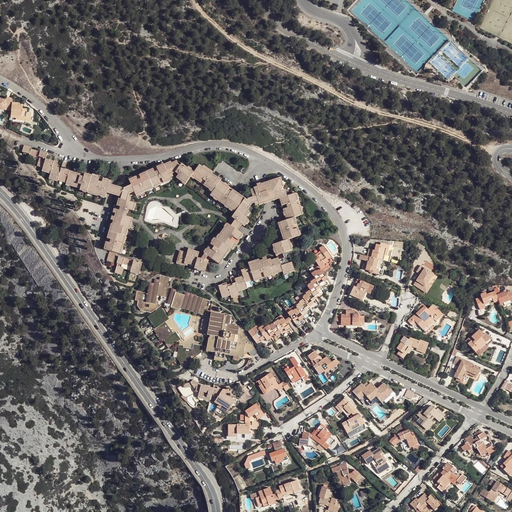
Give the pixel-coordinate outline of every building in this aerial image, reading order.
[(0,109),(5,110),(5,106),(11,107),(12,98),(6,97),(6,100),(0,99),(0,109)] [(18,105),(12,105),(10,122),(26,124),(26,121),(31,121),(32,113),(27,112),(27,111),(23,111),(23,108),(23,106),(18,105)] [(106,196),(106,193),(109,184),(110,181),(103,179),(101,182),(98,182),(99,178),(85,174),(84,177),(83,178),(79,177),(80,176),(80,174),(70,171),(69,172),(64,170),(66,163),(63,162),(60,170),(58,169),(56,168),(57,165),(58,162),(54,161),(54,162),(45,160),(47,154),(31,149),(31,147),(24,145),(22,152),(30,154),(29,156),(36,158),(36,156),(39,156),(39,157),(40,157),(37,166),(43,168),(42,170),(47,172),(47,173),(50,174),(48,179),(53,181),(53,180),(57,181),(61,182),(61,181),(66,182),(66,183),(69,183),(68,186),(76,188),(78,184),(81,185),(80,189),(80,190),(82,191),(83,189),(87,190),(92,191),(91,193),(94,194),(96,189),(99,190),(98,195),(101,196),(101,194),(106,196)] [(171,163),(170,161),(167,163),(167,165),(164,166),(164,165),(163,164),(156,167),(157,171),(154,172),(153,169),(139,175),(140,178),(137,180),(135,177),(128,180),(131,185),(127,187),(127,189),(125,190),(125,188),(123,188),(114,186),(109,184),(106,193),(111,195),(121,197),(120,199),(118,199),(116,206),(117,206),(120,207),(118,214),(115,213),(115,216),(114,217),(113,221),(112,224),(111,224),(107,239),(110,240),(109,243),(106,242),(104,250),(110,251),(116,253),(118,254),(120,249),(122,250),(123,247),(118,245),(119,242),(124,244),(125,240),(123,240),(124,236),(125,231),(127,232),(128,229),(129,229),(130,226),(128,226),(129,221),(131,222),(132,220),(132,218),(125,216),(126,213),(127,213),(128,210),(133,211),(134,208),(132,208),(133,203),(130,202),(127,201),(128,197),(129,194),(130,194),(134,192),(135,194),(139,192),(140,194),(143,193),(141,188),(144,187),(146,191),(149,190),(148,188),(152,186),(156,184),(157,186),(160,185),(158,180),(161,179),(163,184),(166,182),(165,180),(169,178),(168,175),(172,174),(175,173),(178,175),(176,178),(182,182),(183,181),(186,183),(191,177),(192,175),(195,177),(194,179),(200,183),(202,180),(206,182),(203,186),(209,190),(210,188),(214,191),(212,192),(210,196),(213,198),(214,196),(217,199),(216,200),(219,202),(222,198),(224,200),(222,204),(224,206),(225,204),(233,210),(232,211),(234,213),(242,202),(245,199),(238,194),(232,190),(231,192),(228,190),(229,188),(227,186),(225,188),(222,185),(223,184),(220,181),(221,180),(211,174),(210,176),(207,174),(208,172),(199,165),(193,173),(184,166),(183,168),(180,166),(178,164),(176,165),(175,162),(171,163)] [(247,200),(245,199),(242,202),(234,213),(231,217),(235,220),(233,222),(231,226),(229,225),(226,229),(224,227),(222,230),(226,232),(224,236),(220,233),(219,235),(221,236),(218,240),(216,239),(213,244),(211,242),(210,245),(213,247),(211,250),(208,247),(205,251),(203,254),(204,254),(201,259),(197,258),(199,252),(188,249),(187,253),(180,251),(176,263),(187,266),(188,264),(195,267),(194,269),(205,272),(208,263),(207,263),(204,262),(204,261),(207,256),(210,258),(218,264),(221,260),(222,261),(224,259),(218,255),(220,252),(226,256),(228,253),(226,252),(229,248),(230,249),(232,245),(234,246),(236,244),(231,240),(233,237),(238,241),(240,238),(238,237),(241,234),(237,231),(241,227),(242,225),(244,227),(246,224),(244,223),(247,219),(245,217),(246,215),(245,214),(247,210),(252,204),(254,204),(258,202),(259,205),(263,204),(262,202),(266,201),(267,203),(268,202),(279,199),(281,206),(286,204),(287,208),(283,209),(286,220),(277,223),(280,231),(283,229),(285,233),(281,234),(283,241),(289,240),(298,237),(296,232),(298,231),(298,228),(293,230),(292,227),(297,225),(295,222),(293,223),(292,218),(294,218),(303,215),(301,211),(299,211),(298,207),(300,207),(299,204),(297,204),(295,201),(298,200),(297,197),(295,198),(294,194),(286,196),(284,197),(282,191),(281,191),(280,188),(279,184),(280,184),(279,178),(264,183),(264,184),(262,185),(260,186),(257,187),(253,188),(253,189),(250,190),(252,197),(248,199),(247,200)] [(290,244),(289,240),(283,241),(272,245),(274,249),(276,249),(277,252),(275,253),(276,256),(277,256),(279,255),(280,258),(278,258),(267,262),(266,259),(259,261),(260,264),(256,265),(255,262),(248,264),(249,267),(244,269),(242,263),(239,264),(241,270),(237,272),(239,278),(234,279),(234,276),(230,278),(232,284),(227,285),(226,283),(218,286),(218,285),(214,286),(216,292),(220,291),(222,298),(225,297),(225,295),(230,294),(230,295),(230,296),(235,295),(236,296),(239,295),(238,291),(242,290),(241,289),(246,287),(245,282),(248,281),(248,280),(252,278),(253,279),(257,278),(258,280),(261,279),(259,274),(263,273),(264,278),(267,277),(266,275),(271,273),(275,272),(275,274),(282,272),(283,275),(286,274),(285,272),(289,270),(290,272),(294,271),(291,263),(288,264),(286,256),(287,256),(286,253),(292,251),(291,247),(289,248),(288,244),(290,244)] [(387,255),(389,245),(381,243),(380,245),(376,244),(375,251),(373,251),(371,257),(360,255),(359,259),(365,261),(368,261),(367,264),(364,264),(362,270),(369,271),(369,273),(381,276),(385,261),(383,260),(385,255),(387,255)] [(392,246),(389,245),(387,255),(385,255),(383,260),(385,261),(389,262),(391,256),(390,256),(392,246)] [(295,306),(289,310),(286,312),(290,317),(292,320),(293,322),(297,328),(306,322),(304,320),(313,313),(311,311),(319,305),(316,300),(325,294),(321,288),(330,282),(323,273),(332,267),(327,260),(331,257),(323,246),(319,249),(321,252),(317,255),(312,258),(318,267),(310,273),(314,278),(305,284),(309,289),(300,295),(302,298),(298,301),(293,304),(295,306)] [(116,256),(109,254),(108,258),(107,261),(113,263),(116,256)] [(135,272),(135,274),(139,275),(142,263),(134,260),(133,261),(119,257),(115,273),(121,275),(123,268),(121,267),(122,265),(123,264),(132,266),(130,271),(135,272)] [(420,275),(414,285),(421,290),(424,286),(425,287),(428,282),(433,274),(420,265),(416,272),(420,275)] [(148,293),(138,292),(137,301),(138,301),(140,301),(139,306),(142,306),(141,311),(151,313),(160,306),(156,300),(157,295),(157,291),(166,293),(169,280),(159,279),(159,280),(159,281),(155,281),(154,284),(154,285),(149,284),(148,293)] [(356,288),(354,287),(350,295),(363,301),(367,293),(370,295),(374,287),(357,279),(355,282),(356,282),(358,283),(356,288)] [(432,285),(428,282),(425,287),(424,286),(421,290),(426,293),(432,285)] [(176,292),(176,291),(171,290),(168,299),(173,301),(172,303),(181,306),(182,304),(204,311),(207,301),(185,294),(184,295),(184,296),(175,294),(176,292)] [(484,305),(485,307),(490,305),(489,302),(493,301),(494,303),(498,301),(501,307),(504,306),(503,303),(509,300),(511,300),(511,293),(509,293),(506,294),(506,292),(496,296),(495,292),(486,295),(485,293),(480,295),(481,297),(476,300),(478,307),(484,305)] [(185,293),(185,294),(207,301),(207,300),(185,293)] [(202,315),(204,311),(182,304),(181,306),(172,303),(173,301),(168,299),(167,304),(171,305),(171,307),(179,310),(180,308),(202,315)] [(215,353),(224,354),(243,357),(243,355),(248,352),(250,355),(251,356),(253,356),(254,356),(255,355),(256,354),(256,353),(256,351),(254,348),(231,316),(216,302),(212,302),(210,311),(211,311),(207,335),(209,336),(206,351),(215,353)] [(434,320),(435,321),(439,318),(443,315),(437,309),(436,310),(435,308),(434,309),(432,307),(431,308),(427,304),(425,307),(423,304),(418,309),(420,311),(408,321),(413,327),(417,323),(421,328),(425,324),(427,326),(434,320)] [(161,308),(151,315),(159,326),(157,327),(165,339),(166,338),(172,345),(182,338),(161,308)] [(358,323),(358,326),(364,326),(364,316),(360,316),(360,315),(355,315),(355,311),(346,311),(346,315),(341,315),(341,323),(358,323)] [(159,326),(151,315),(147,317),(155,328),(154,330),(161,341),(163,340),(166,344),(172,345),(166,338),(165,339),(157,327),(159,326)] [(287,323),(284,320),(281,315),(272,321),(272,320),(263,326),(262,325),(258,328),(256,326),(248,332),(256,343),(260,340),(265,347),(274,342),(283,336),(284,337),(292,331),(287,323)] [(437,323),(435,321),(434,320),(427,326),(425,324),(421,328),(425,333),(437,323)] [(473,343),(471,341),(468,344),(475,352),(479,349),(485,343),(486,344),(487,346),(493,341),(486,334),(484,335),(479,330),(471,337),(473,339),(475,341),(473,343)] [(418,347),(426,350),(429,344),(420,340),(420,342),(410,338),(409,340),(404,337),(400,342),(401,342),(397,349),(400,351),(397,354),(403,359),(412,347),(417,348),(418,347)] [(197,355),(201,353),(202,346),(202,344),(198,339),(193,342),(193,344),(184,343),(184,341),(183,340),(179,342),(177,352),(176,358),(190,360),(191,356),(196,356),(196,355),(197,355)] [(316,358),(319,357),(315,351),(308,356),(311,362),(313,360),(316,364),(313,366),(317,372),(322,369),(328,377),(332,373),(333,374),(341,367),(336,359),(332,362),(327,356),(321,360),(319,362),(316,358)] [(224,359),(224,354),(215,353),(214,357),(214,360),(223,362),(224,359)] [(467,371),(477,376),(480,370),(472,366),(473,364),(457,356),(453,364),(459,367),(454,377),(457,378),(460,380),(464,372),(467,371)] [(290,370),(288,367),(286,365),(282,368),(291,381),(299,375),(301,378),(298,380),(301,384),(304,382),(304,381),(308,378),(301,367),(299,368),(297,365),(298,364),(294,358),(290,360),(293,364),(294,367),(290,370)] [(476,379),(477,376),(467,371),(464,372),(460,380),(457,378),(456,381),(462,384),(466,376),(468,375),(476,379)] [(271,373),(259,380),(261,384),(260,385),(263,391),(270,387),(272,390),(275,388),(279,386),(278,385),(275,381),(273,379),(275,378),(271,373)] [(293,383),(298,380),(301,378),(299,375),(291,381),(293,383)] [(211,394),(213,388),(197,384),(197,382),(193,380),(190,382),(194,388),(196,388),(195,390),(197,392),(199,393),(198,395),(199,395),(206,397),(206,400),(210,401),(211,394)] [(282,383),(278,385),(279,386),(275,388),(276,390),(277,389),(278,391),(283,388),(282,386),(283,385),(282,383)] [(365,388),(363,385),(362,384),(352,392),(361,402),(364,399),(366,397),(370,401),(376,396),(378,399),(380,397),(384,401),(390,395),(393,392),(390,388),(389,389),(387,387),(384,383),(377,389),(371,383),(368,385),(365,388)] [(264,395),(272,390),(270,387),(263,391),(260,385),(258,386),(264,395)] [(221,392),(213,388),(211,394),(217,397),(221,392)] [(215,401),(222,406),(229,410),(235,401),(221,392),(217,397),(215,401)] [(392,397),(390,395),(384,401),(380,397),(378,399),(383,405),(392,397)] [(370,406),(378,399),(376,396),(370,401),(366,397),(364,399),(370,406)] [(345,398),(337,405),(343,411),(350,419),(342,424),(347,433),(364,424),(359,414),(345,398)] [(246,425),(228,425),(228,436),(237,436),(237,434),(245,434),(245,438),(250,438),(250,434),(249,434),(249,429),(258,429),(258,422),(249,422),(249,418),(254,414),(257,419),(264,415),(256,404),(245,412),(245,415),(240,415),(240,421),(245,421),(245,422),(246,422),(246,425)] [(437,420),(443,413),(438,409),(436,410),(431,405),(420,418),(425,422),(428,425),(431,421),(434,417),(437,420)] [(445,415),(443,413),(437,420),(439,422),(445,415)] [(433,422),(431,421),(428,425),(425,422),(422,426),(426,430),(433,422)] [(310,436),(311,434),(309,433),(303,432),(302,439),(299,439),(296,441),(299,445),(302,445),(302,446),(311,447),(311,446),(316,450),(320,446),(320,445),(321,445),(326,450),(329,446),(328,446),(331,443),(334,440),(330,437),(332,435),(328,432),(327,433),(324,431),(326,428),(321,424),(318,428),(320,430),(314,437),(320,442),(319,443),(310,436)] [(365,429),(364,424),(347,433),(348,435),(356,432),(365,429)] [(317,428),(311,434),(310,436),(319,443),(320,442),(314,437),(320,430),(318,428),(317,428)] [(412,437),(411,436),(408,430),(402,433),(401,432),(394,435),(394,437),(391,439),(389,442),(394,446),(397,442),(401,441),(404,449),(412,446),(418,444),(415,436),(412,437)] [(472,438),(467,442),(464,443),(465,445),(461,447),(464,452),(468,450),(470,452),(471,454),(474,452),(471,448),(474,446),(475,448),(476,448),(480,454),(486,451),(488,454),(489,455),(495,451),(492,445),(485,449),(482,444),(484,443),(483,441),(481,442),(480,440),(486,436),(484,432),(483,433),(476,437),(476,438),(473,440),(472,438)] [(277,451),(275,452),(270,454),(272,461),(274,460),(275,464),(271,465),(274,474),(282,471),(279,463),(281,462),(283,466),(291,463),(289,459),(288,459),(284,449),(283,449),(280,441),(272,443),(275,450),(276,450),(277,451)] [(380,455),(383,453),(380,448),(372,453),(370,450),(361,456),(367,464),(366,465),(380,479),(395,470),(389,459),(387,461),(385,462),(380,455)] [(508,474),(511,470),(511,454),(508,450),(503,457),(506,460),(503,463),(506,467),(503,470),(508,474)] [(262,456),(261,452),(249,456),(250,460),(262,456)] [(340,466),(331,469),(333,473),(342,492),(344,491),(342,486),(343,485),(344,487),(350,485),(349,479),(351,478),(359,485),(365,479),(355,470),(352,473),(348,474),(346,463),(343,465),(340,466)] [(439,472),(434,478),(438,481),(437,482),(435,485),(436,487),(442,492),(450,482),(453,484),(456,481),(460,485),(466,478),(452,467),(447,463),(442,468),(443,469),(444,470),(441,473),(440,472),(439,472)] [(293,492),(294,494),(294,495),(301,492),(297,480),(279,487),(280,490),(276,491),(277,493),(273,495),(270,488),(258,492),(260,496),(257,498),(255,498),(260,511),(265,510),(264,507),(269,506),(268,504),(275,502),(275,503),(279,502),(278,499),(283,498),(282,495),(293,492)] [(510,498),(511,495),(511,490),(496,481),(495,482),(492,480),(489,484),(492,487),(489,492),(484,488),(480,494),(491,501),(498,491),(500,492),(508,497),(510,498)] [(329,505),(329,507),(328,510),(334,511),(337,511),(339,505),(336,504),(337,500),(331,498),(331,500),(328,499),(330,495),(331,495),(332,491),(327,489),(327,488),(326,487),(327,485),(324,484),(323,486),(322,486),(319,497),(320,498),(318,505),(326,508),(326,506),(327,504),(329,505)] [(493,502),(500,492),(498,491),(491,501),(493,502)] [(415,502),(414,500),(410,504),(415,510),(417,508),(420,511),(424,508),(422,506),(426,502),(428,504),(434,510),(440,505),(430,495),(428,497),(424,494),(418,500),(418,499),(415,502)]
